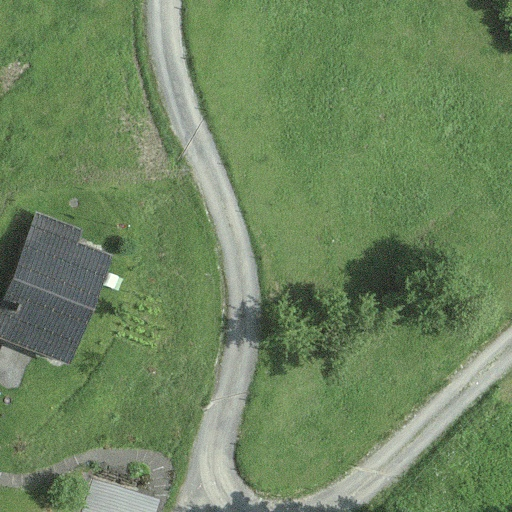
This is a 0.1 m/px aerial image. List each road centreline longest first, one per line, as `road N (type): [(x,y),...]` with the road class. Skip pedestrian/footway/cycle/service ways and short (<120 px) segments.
road 1 (track): [(204,511),(255,361),(166,0)]
road 2 (track): [(511,341),(458,379),(380,470),(327,511)]
